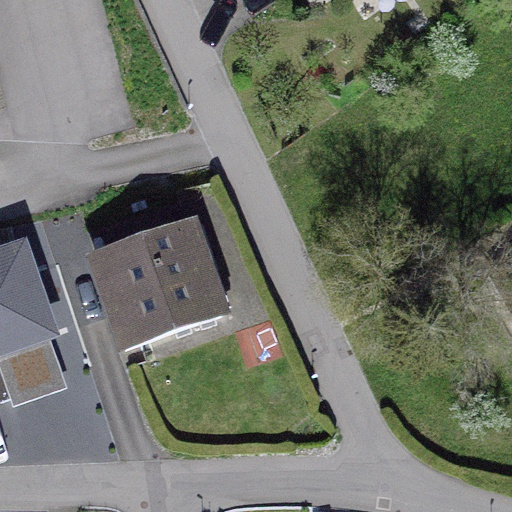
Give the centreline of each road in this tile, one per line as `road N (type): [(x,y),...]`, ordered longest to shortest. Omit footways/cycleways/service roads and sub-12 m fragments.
road 1 (residential): [(458,511),(400,492),(152,482)]
road 2 (residential): [(152,482),(0,486)]
